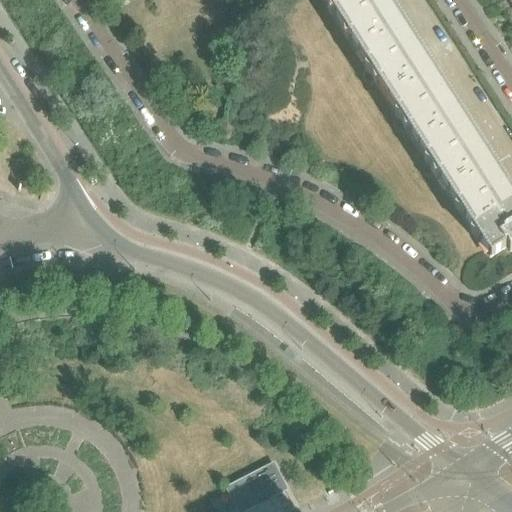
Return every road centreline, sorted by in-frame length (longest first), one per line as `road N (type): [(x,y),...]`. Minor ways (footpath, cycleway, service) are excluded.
road 1 (residential): [(511,298),(489,312),(436,291),(374,236),(271,179),(182,146),(79,0)]
road 2 (tertiary): [(466,469),(286,320),(234,289),(112,246)]
road 3 (tertiary): [(112,246),(0,71)]
